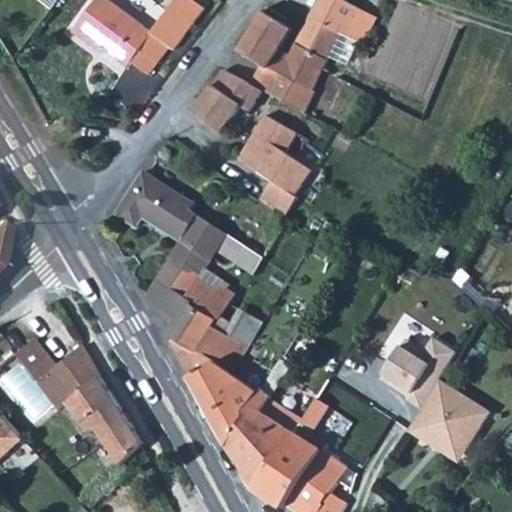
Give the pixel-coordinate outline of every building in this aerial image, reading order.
[(169,43),(173,45),(203,2),(199,0),(172,0),(151,30),(109,0),(91,0),(74,26),(126,63),(129,58),(148,71),(169,43)] [(360,6),(346,0),(319,0),(304,30),(334,44),(341,32),(346,34),(360,6)] [(253,32),(281,47),(292,28),(266,11),(253,32)] [(334,44),(304,30),(297,44),(327,58),(334,44)] [(253,32),(240,51),(261,63),(268,66),(265,72),(258,69),(250,80),(261,86),(284,98),(303,108),(315,87),(313,86),(323,66),(327,58),(297,44),(292,54),(286,51),(281,47),(253,32)] [(261,63),(258,69),(265,72),(268,66),(261,63)] [(261,86),(250,80),(227,68),(226,69),(215,82),(205,96),(197,111),(225,129),(242,102),(251,106),(261,86)] [(315,168),(289,150),(299,132),(266,114),(243,152),(240,158),(274,180),(297,197),(315,168)] [(143,178),(149,181),(186,204),(191,196),(149,169),(143,178)] [(168,261),(199,280),(227,231),(196,211),(190,207),(186,204),(149,181),(143,178),(140,182),(122,214),(137,225),(145,216),(181,238),(168,261)] [(264,195),(289,212),(299,198),(297,197),(274,180),(264,195)] [(289,212),(264,195),(261,200),(286,218),(289,212)] [(190,207),(195,198),(191,196),(186,204),(190,207)] [(0,265),(7,248),(8,225),(0,219),(0,265)] [(221,286),(219,291),(199,280),(168,261),(156,281),(218,317),(222,319),(237,294),(221,286)] [(248,346),(227,334),(213,326),(218,317),(156,281),(148,296),(152,304),(176,318),(167,333),(173,337),(233,372),(248,346)] [(241,308),(227,334),(248,346),(264,320),(241,308)] [(230,444),(256,489),(298,430),(266,408),(320,318),(310,312),(276,368),(230,444)] [(171,340),(230,444),(276,368),(255,357),(242,377),(233,372),(173,337),(171,340)] [(34,341),(14,358),(19,365),(36,385),(50,396),(61,409),(58,412),(83,435),(87,430),(112,453),(105,462),(114,470),(80,504),(89,511),(90,511),(105,492),(108,493),(128,465),(124,462),(145,441),(99,369),(98,369),(80,348),(57,367),(34,341)] [(423,357),(405,347),(384,382),(405,395),(403,399),(422,410),(440,380),(455,354),(433,341),(423,357)] [(422,410),(410,431),(434,446),(440,435),(467,452),(492,412),(440,380),(422,410)] [(0,463),(27,438),(0,409),(0,463)] [(287,505),(296,511),(317,511),(319,510),(321,511),(345,511),(351,504),(332,492),(349,466),(298,430),(256,489),(283,509),(287,505)] [(467,452),(440,435),(434,446),(461,463),(467,452)]
